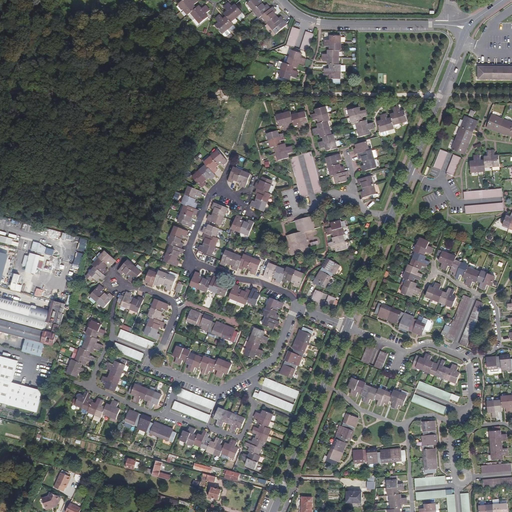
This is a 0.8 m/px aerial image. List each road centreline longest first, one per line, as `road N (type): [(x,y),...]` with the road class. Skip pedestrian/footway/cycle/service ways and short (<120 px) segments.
road 1 (residential): [(115,281),(110,337),(89,382),(97,390),(241,437),(255,405),(248,374)]
road 2 (track): [(0,92),(230,92)]
road 3 (residential): [(248,374),(216,390),(166,369),(157,360),(172,302),(115,281)]
road 4 (track): [(440,95),(230,92)]
road 5 (tertiary): [(391,217),(467,28)]
road 6 (residential): [(295,306),(287,293),(197,263),(189,252),(207,198),(221,184)]
road 7 (tertiary): [(272,511),(347,327)]
road 8 (residential): [(467,28),(326,23),(283,0)]
road 9 (residential): [(424,288),(442,273),(490,298),(498,346),(466,359)]
road 10 (residential): [(347,327),(407,350),(427,343),(466,359)]
